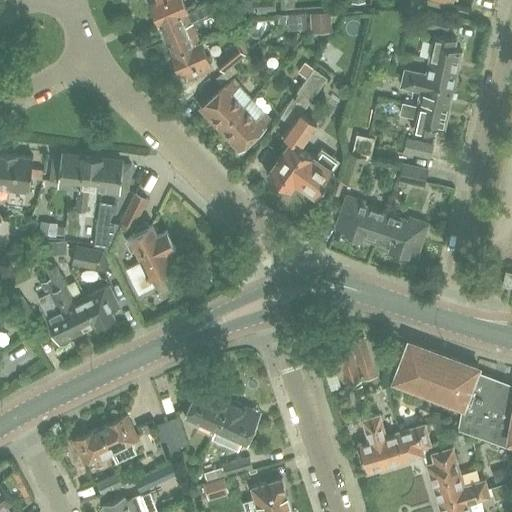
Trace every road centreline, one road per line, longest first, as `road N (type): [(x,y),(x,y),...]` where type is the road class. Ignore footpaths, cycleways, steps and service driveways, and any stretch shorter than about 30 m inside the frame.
road 1 (unclassified): [(276,301),(258,244),(237,211),(94,55)]
road 2 (residential): [(511,29),(448,321)]
road 3 (secondary): [(19,418),(276,301)]
road 4 (residential): [(276,301),(341,511)]
road 5 (secondary): [(276,301),(324,289),(364,293),(448,321)]
